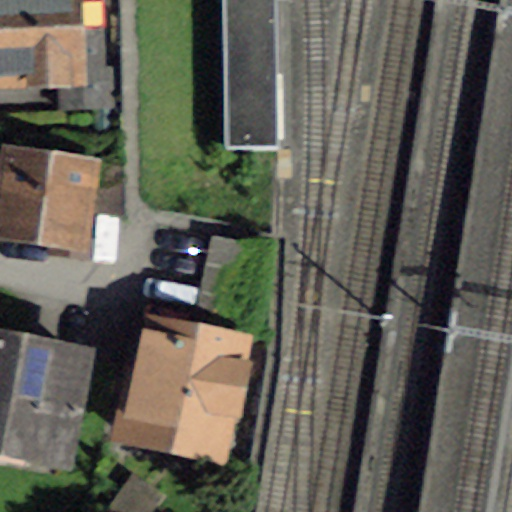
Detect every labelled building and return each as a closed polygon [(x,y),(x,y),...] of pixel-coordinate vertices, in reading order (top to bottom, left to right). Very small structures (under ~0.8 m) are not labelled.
[(0,0),(0,73),(79,68),(81,106),(111,106),(110,66),(98,67),(96,0),(0,0)] [(221,0),(224,150),(277,150),(274,0),(221,0)] [(3,158),(0,176),(0,228),(56,237),(53,251),(83,256),(96,171),(3,158)] [(249,333),(267,248),(211,237),(194,321),(249,333)] [(129,374),(117,432),(223,453),(236,393),(224,390),(234,345),(159,329),(149,378),(129,374)] [(0,342),(0,444),(63,457),(82,358),(0,342)]
